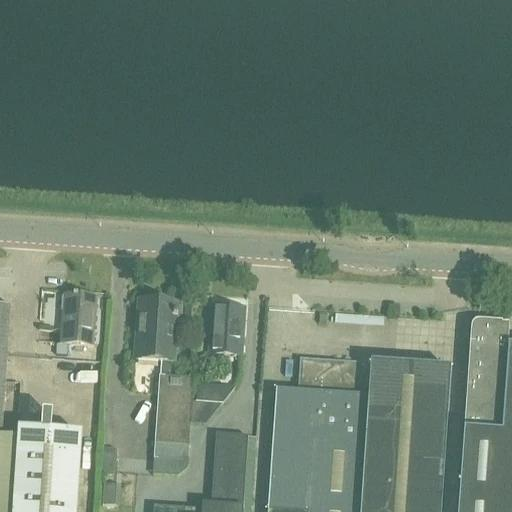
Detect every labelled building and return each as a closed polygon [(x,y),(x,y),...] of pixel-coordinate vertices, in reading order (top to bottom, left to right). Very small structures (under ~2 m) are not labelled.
[(60,346),(92,348),(96,301),(64,299),(60,346)] [(153,461),(187,463),(193,380),(171,379),(172,363),(173,363),(177,307),(138,304),(135,360),(161,362),(160,378),(159,378),(153,461)] [(0,450),(1,439),(10,308),(0,306),(0,450)] [(208,356),(240,358),(244,311),(212,309),(208,356)] [(398,323),(348,320),(347,335),(397,339),(398,323)] [(470,433),(493,435),(493,430),(501,430),(506,350),(508,327),(501,327),(501,326),(480,325),(476,325),(473,327),(470,330),(470,333),(464,431),(470,432),(470,433)] [(470,432),(464,431),(457,511),(511,511),(511,350),(506,350),(501,430),(493,430),(493,435),(470,433),(470,432)] [(439,511),(449,372),(370,367),(369,370),(360,369),(360,365),(299,361),(297,394),(276,392),(267,511),(439,511)] [(16,439),(1,439),(0,450),(0,511),(75,511),(81,438),(50,435),(51,416),(42,416),(41,435),(16,433),(16,439)] [(210,511),(195,511),(153,509),(152,511),(242,511),(247,439),(215,437),(210,511)] [(104,486),(103,506),(114,507),(115,487),(104,486)]
